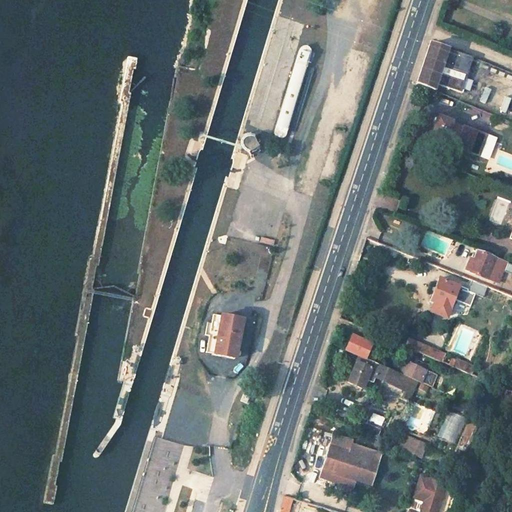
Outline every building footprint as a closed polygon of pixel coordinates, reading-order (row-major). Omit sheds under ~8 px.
[(461,92),(473,57),(430,44),(417,84),(433,91),(436,84),(461,92)] [(431,138),(438,117),(432,115),(425,136),(431,138)] [(431,138),(478,155),(486,134),(438,117),(431,138)] [(257,146),(253,138),(244,142),(248,151),(257,146)] [(497,283),(505,263),(476,252),(474,259),(469,271),(497,283)] [(469,271),(474,259),(469,257),(464,269),(469,271)] [(358,283),(360,276),(354,273),(351,281),(358,283)] [(447,314),(458,285),(439,278),(430,301),(434,302),(431,308),(433,312),(443,316),(447,314)] [(483,296),(487,285),(471,279),(467,290),(470,291),(483,296)] [(234,359),(242,320),(220,316),(218,331),(210,330),(209,337),(216,338),(213,354),(234,359)] [(374,363),(376,357),(367,353),(370,344),(351,336),(345,351),(358,356),(374,363)] [(441,362),(445,354),(408,338),(405,346),(441,362)] [(404,391),(409,378),(397,373),(396,372),(385,368),(374,363),(358,356),(347,381),(362,388),(367,375),(373,378),(397,388),(404,391)] [(396,372),(400,363),(389,359),(385,368),(396,372)] [(462,371),(465,362),(457,359),(454,367),(462,371)] [(409,378),(430,387),(435,375),(402,362),(397,373),(409,378)] [(471,374),(474,366),(465,362),(462,371),(471,374)] [(368,390),(373,378),(367,375),(362,388),(368,390)] [(207,440),(209,431),(199,429),(198,439),(207,440)] [(370,484),(377,462),(330,447),(323,469),(370,484)] [(424,501),(420,511),(409,511),(408,511),(437,511),(445,484),(431,479),(419,476),(413,498),(424,501)] [(285,511),(288,511),(292,500),(282,497),(280,511),(285,511)]
